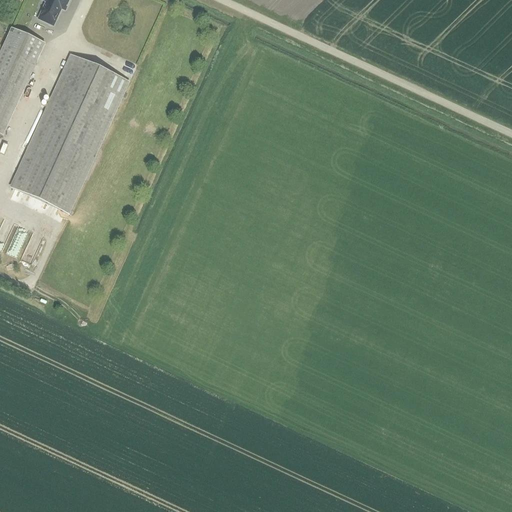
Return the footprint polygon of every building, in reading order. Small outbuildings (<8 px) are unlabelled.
[(43,0),(43,1),(47,3),(39,20),(53,27),(61,10),(65,11),(70,0),(43,0)] [(0,135),(3,137),(45,45),(12,30),(0,55),(0,135)] [(12,189),(24,195),(67,215),(112,117),(114,117),(129,84),(70,57),(53,95),(55,96),(12,189)] [(12,242),(7,253),(19,258),(22,253),(18,251),(20,245),(12,242)] [(21,260),(31,265),(35,255),(25,251),(21,260)]
